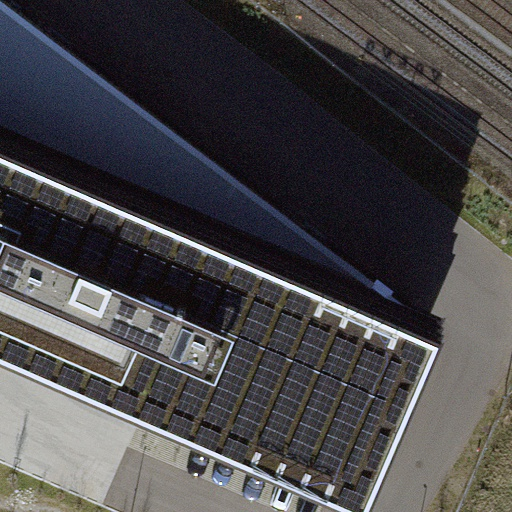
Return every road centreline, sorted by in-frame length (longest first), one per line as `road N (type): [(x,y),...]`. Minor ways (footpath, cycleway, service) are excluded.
road 1 (unknown): [(511,324),(433,493),(112,344)]
road 2 (unknown): [(42,27),(511,235)]
road 3 (unknown): [(45,511),(112,344)]
road 4 (unknown): [(0,296),(112,344)]
